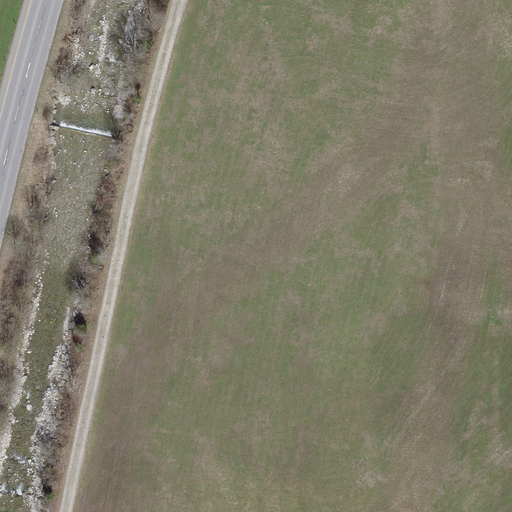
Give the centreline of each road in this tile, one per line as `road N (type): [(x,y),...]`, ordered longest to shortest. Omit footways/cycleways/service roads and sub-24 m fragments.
road 1 (track): [(185,0),(128,223),(75,511)]
road 2 (secondary): [(46,0),(0,189)]
